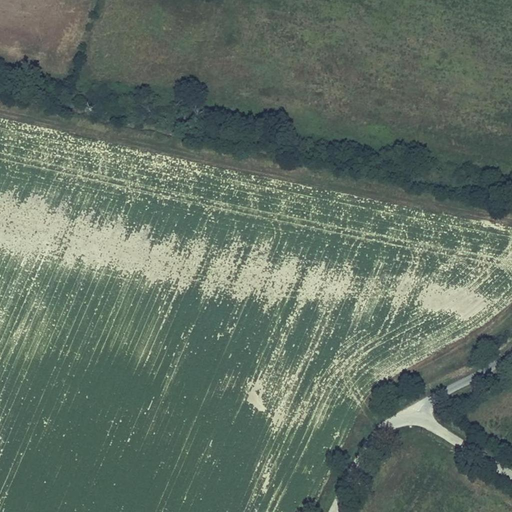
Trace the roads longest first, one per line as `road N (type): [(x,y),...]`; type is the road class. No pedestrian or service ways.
road 1 (tertiary): [(414,418),(374,435),(333,511)]
road 2 (unclassified): [(511,352),(422,405),(414,418)]
